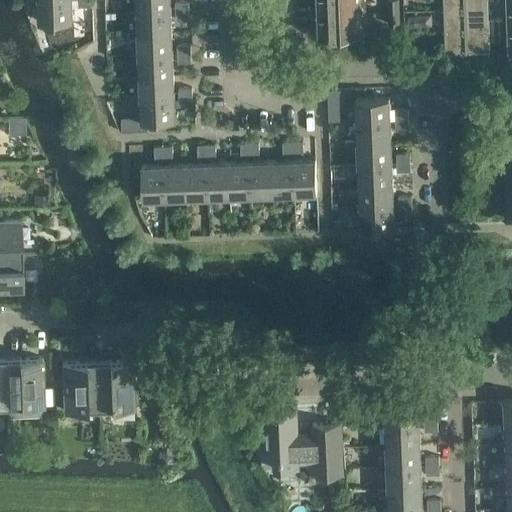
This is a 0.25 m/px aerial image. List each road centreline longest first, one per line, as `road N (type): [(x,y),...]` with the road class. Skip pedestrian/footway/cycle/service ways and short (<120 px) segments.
road 1 (residential): [(435,98),(411,67),(231,71),(228,0)]
road 2 (residential): [(451,378),(440,356),(435,98)]
road 3 (residential): [(451,378),(245,389)]
road 4 (residential): [(455,511),(451,378)]
road 5 (residential): [(124,333),(0,319)]
